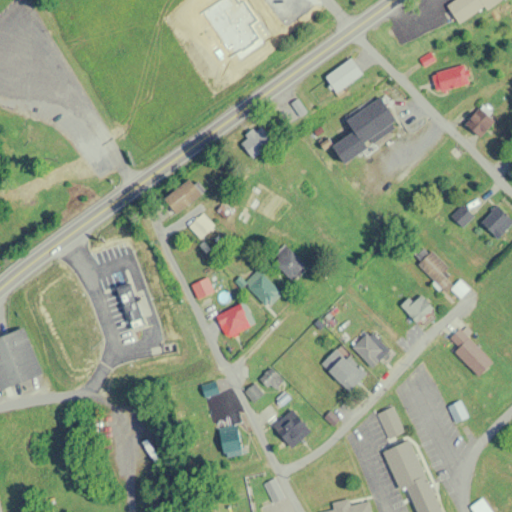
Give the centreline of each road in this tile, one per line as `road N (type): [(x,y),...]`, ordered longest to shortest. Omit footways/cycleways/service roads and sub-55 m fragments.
road 1 (primary): [(0,286),(391,0)]
road 2 (residential): [(292,511),(153,227)]
road 3 (residential): [(278,483),(317,462),(465,310)]
road 4 (residential): [(511,198),(350,30)]
road 5 (residential): [(129,511),(123,405),(70,393),(0,407)]
